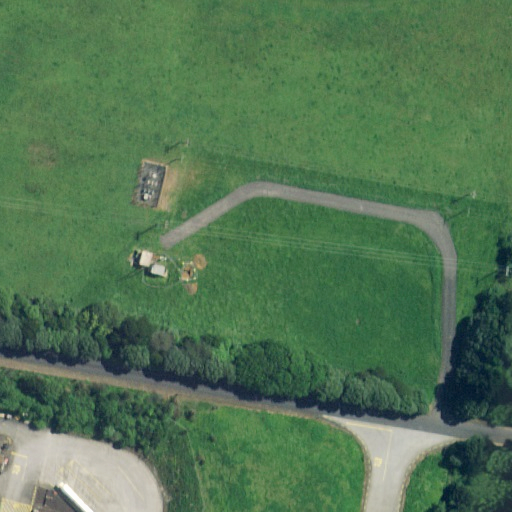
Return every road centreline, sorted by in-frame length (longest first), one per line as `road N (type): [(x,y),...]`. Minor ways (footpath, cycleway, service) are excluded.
road 1 (unclassified): [(511,440),(0,342)]
road 2 (track): [(122,511),(108,461),(0,431)]
